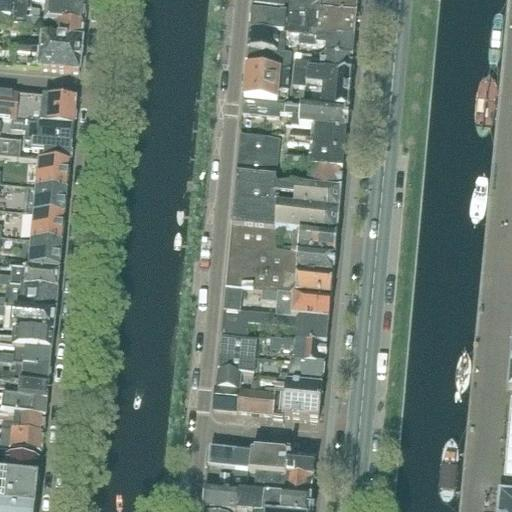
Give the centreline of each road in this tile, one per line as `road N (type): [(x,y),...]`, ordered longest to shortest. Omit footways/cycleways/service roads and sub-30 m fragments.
road 1 (primary): [(352,511),(400,0)]
road 2 (residential): [(242,0),(199,431)]
road 3 (residential): [(56,511),(99,89)]
road 4 (unclassified): [(511,169),(478,511)]
